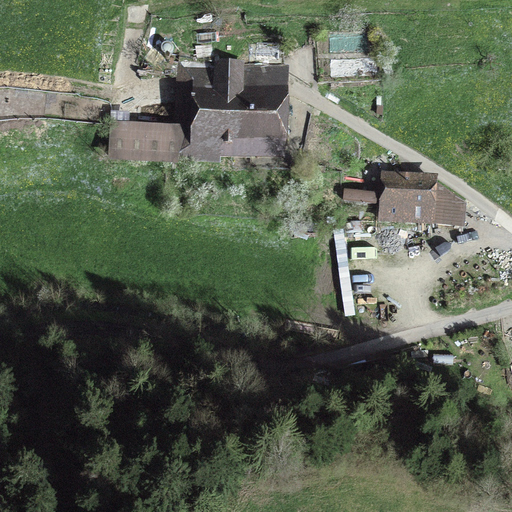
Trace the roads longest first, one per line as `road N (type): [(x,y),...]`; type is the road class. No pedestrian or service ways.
road 1 (residential): [(511,309),(305,359),(103,329),(64,327),(0,343)]
road 2 (track): [(305,101),(422,166),(511,232)]
